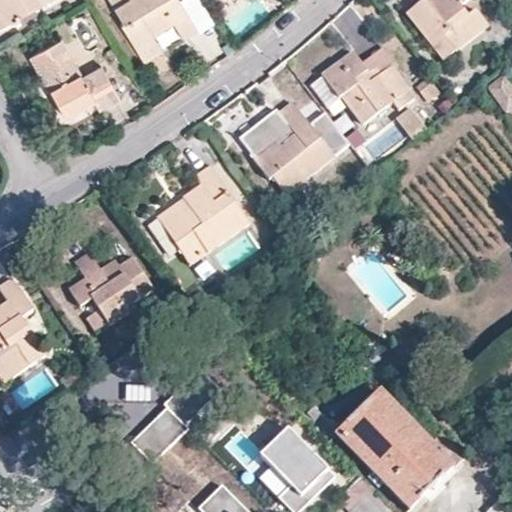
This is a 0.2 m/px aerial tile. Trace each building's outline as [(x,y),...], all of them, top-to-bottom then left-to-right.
[(0,0),(0,12),(7,24),(49,0),(0,0)] [(107,0),(114,9),(128,0),(107,0)] [(128,0),(114,9),(122,23),(119,25),(137,53),(156,41),(153,37),(148,30),(154,26),(158,33),(172,25),(181,39),(196,29),(178,0),(128,0)] [(422,0),(406,13),(431,45),(441,38),(452,52),(487,26),(474,10),(466,16),(459,7),(467,0),(432,0),(427,4),(423,0),(422,0)] [(153,37),(158,33),(154,26),(148,30),(153,37)] [(441,38),(431,45),(442,60),(452,52),(441,38)] [(31,57),(46,84),(49,90),(65,117),(93,102),(98,109),(118,98),(100,68),(82,76),(61,41),(31,57)] [(156,41),(137,53),(143,62),(161,51),(156,41)] [(382,48),(361,64),(366,71),(362,74),(367,82),(389,66),(394,64),(382,48)] [(352,53),(319,77),(337,99),(341,96),(362,123),(391,102),(397,110),(413,98),(389,66),(367,82),(362,74),(366,71),(361,64),(352,53)] [(319,77),(306,87),(324,109),(337,99),(319,77)] [(425,79),(414,87),(424,99),(435,90),(425,79)] [(500,80),(490,86),(499,101),(509,96),(500,80)] [(49,90),(46,84),(41,87),(45,93),(49,90)] [(253,159),(268,180),(271,177),(284,194),(332,157),(308,126),(290,103),(277,113),(294,135),(279,147),(275,142),(253,159)] [(416,125),(421,132),(426,128),(410,108),(399,117),(409,130),(416,125)] [(277,113),(275,110),(238,139),(253,159),(275,142),(279,147),(294,135),(277,113)] [(326,111),(308,126),(332,157),(350,143),(326,111)] [(409,130),(415,138),(421,132),(416,125),(409,130)] [(164,228),(157,218),(147,225),(167,255),(177,249),(191,269),(194,267),(195,270),(205,264),(203,261),(252,227),(209,166),(192,177),(200,187),(183,199),(190,210),(164,228)] [(183,199),(157,218),(164,228),(190,210),(183,199)] [(102,277),(98,269),(88,253),(73,262),(83,280),(68,290),(78,307),(92,299),(99,311),(108,325),(128,313),(124,308),(153,290),(132,258),(118,267),(102,277)] [(114,260),(98,269),(102,277),(118,267),(114,260)] [(0,310),(0,360),(12,377),(46,354),(21,318),(32,311),(12,281),(0,288),(0,292),(8,305),(0,310)] [(108,325),(99,311),(86,318),(95,333),(108,325)] [(0,360),(0,379),(3,384),(12,377),(0,360)] [(61,380),(66,387),(96,369),(91,362),(61,380)] [(383,388),(337,432),(335,434),(409,510),(425,495),(437,484),(464,457),(438,430),(431,437),(383,388)] [(189,429),(168,407),(131,444),(152,465),(189,429)] [(313,408),(303,416),(327,441),(335,434),(337,432),(313,408)] [(298,511),(337,475),(289,426),(262,453),(292,484),(279,497),(293,511),(298,511)] [(395,511),(361,476),(336,500),(347,511),(395,511)] [(446,494),(437,484),(425,495),(435,505),(446,494)] [(248,511),(222,485),(199,508),(203,511),(248,511)] [(511,511),(511,509),(502,498),(489,511),(511,511)]
